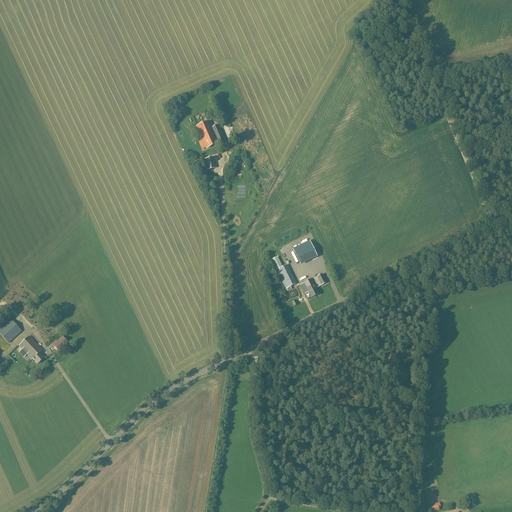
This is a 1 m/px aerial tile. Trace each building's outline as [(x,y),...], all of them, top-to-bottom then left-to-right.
[(207,149),(219,144),(225,141),(218,125),(212,128),(210,121),(197,127),(207,149)] [(205,171),(217,168),(215,157),(202,160),(205,171)] [(318,259),(310,243),(294,251),(302,267),(318,259)] [(283,267),(276,271),(277,271),(286,289),(296,284),(287,265),(283,267)] [(304,284),(301,286),(305,294),(309,292),(312,298),(320,295),(316,288),(317,288),(316,286),(320,284),(321,286),(326,283),(322,275),(312,280),(304,284)] [(11,320),(0,329),(0,335),(8,344),(22,332),(11,320)] [(29,337),(19,346),(27,355),(32,360),(33,359),(37,365),(44,359),(39,354),(42,351),(29,337)] [(62,338),(53,346),(59,352),(68,344),(62,338)] [(439,511),(439,507),(441,507),(440,503),(435,503),(435,505),(430,506),(430,511),(439,511)]
